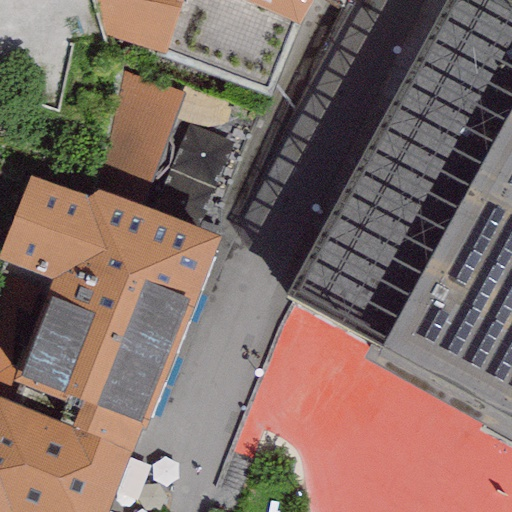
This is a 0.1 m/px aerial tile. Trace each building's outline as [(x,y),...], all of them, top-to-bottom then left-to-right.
[(96,0),(106,44),(270,102),(298,40),(211,0),(96,0)] [(211,0),(298,40),(320,0),(211,0)] [(511,22),(471,0),(460,0),(286,307),(380,354),(370,371),(511,448),(511,22)] [(133,74),(113,126),(172,148),(192,97),(133,74)] [(77,192),(30,173),(0,246),(0,278),(41,295),(0,396),(0,405),(50,425),(45,437),(126,470),(136,474),(229,244),(81,184),(77,192)] [(50,425),(0,405),(0,511),(110,511),(126,470),(45,437),(50,425)]
